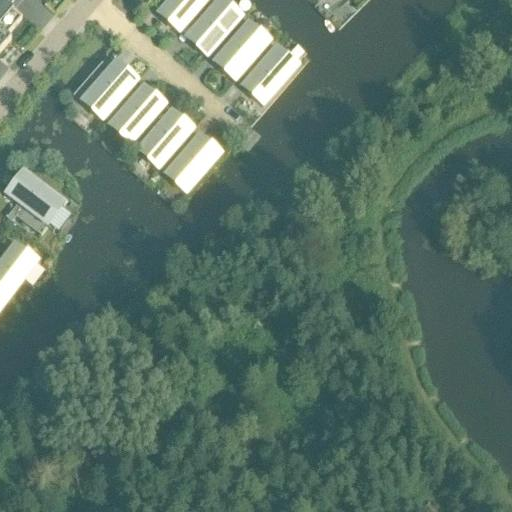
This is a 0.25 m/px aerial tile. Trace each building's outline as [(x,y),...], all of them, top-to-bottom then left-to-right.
[(177,35),(178,36),(193,18),(209,0),(172,0),(174,2),(159,20),(160,20),(161,19),(179,34),(177,35)] [(209,0),(193,18),(178,36),(193,18),(202,26),(187,44),(188,45),(189,43),(207,58),(205,60),(206,61),(240,21),(239,20),(238,22),(221,7),(222,5),(221,5),(219,7),(210,0),(209,0)] [(0,36),(10,46),(11,45),(6,41),(22,24),(0,4),(0,36)] [(240,21),(206,61),(221,43),(230,51),(215,68),(216,69),(217,67),(235,82),(233,84),(234,85),(268,45),(267,45),(266,47),(249,32),(250,30),(249,29),(247,32),(238,24),(240,21)] [(0,57),(10,46),(0,36),(0,57)] [(268,45),(234,85),(249,67),(258,75),(243,93),(244,94),(245,92),(263,107),(261,109),(262,109),(296,70),(295,69),(294,71),(277,56),(278,54),(277,53),(275,56),(266,48),(268,46),(268,45)] [(100,123),(101,124),(104,121),(120,102),(136,85),(135,84),(133,86),(116,71),(118,69),(117,68),(101,86),(93,78),(95,76),(94,76),(73,99),(74,100),(76,97),(85,104),(82,107),(83,108),(85,106),(102,121),(100,123)] [(120,102),(104,121),(113,129),(110,132),(111,133),(113,131),(131,146),(148,127),(164,109),(163,108),(161,110),(144,95),(146,93),(145,92),(129,110),(120,102)] [(148,127),(131,146),(129,148),(130,149),(133,146),(141,153),(138,156),(139,157),(141,155),(158,170),(156,172),(157,173),(160,170),(176,151),(192,133),(191,133),(189,134),(172,120),(174,118),(173,117),(157,135),(148,127)] [(160,170),(157,173),(160,170),(169,178),(166,181),(167,181),(169,180),(186,194),(184,196),(185,197),(220,158),(219,157),(217,159),(200,144),(202,142),(201,141),(185,159),(176,151),(160,170)] [(63,209),(22,177),(21,178),(23,180),(9,198),(7,196),(7,197),(25,212),(19,220),(17,219),(16,220),(41,239),(41,238),(39,236),(45,227),(48,229),(49,228),(47,226),(61,208),(63,210),(63,209)] [(16,250),(0,270),(0,298),(7,303),(36,265),(16,250)]
